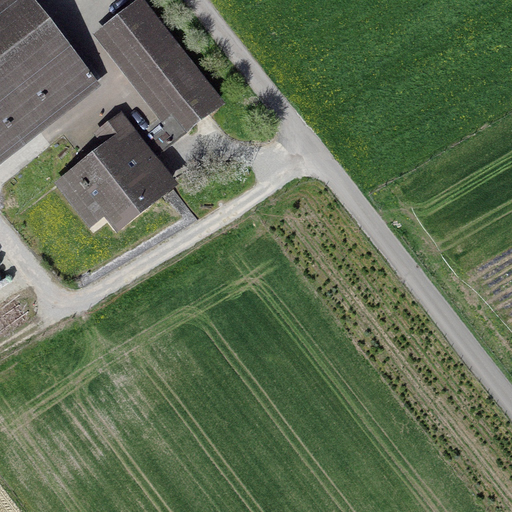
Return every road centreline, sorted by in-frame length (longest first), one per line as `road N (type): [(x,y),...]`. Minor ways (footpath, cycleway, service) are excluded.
road 1 (unclassified): [(511,402),(199,0)]
road 2 (track): [(323,161),(0,351)]
